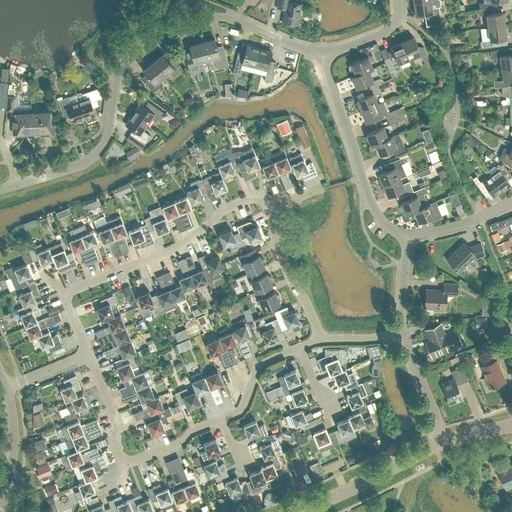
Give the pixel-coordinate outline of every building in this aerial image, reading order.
[(285,8),(283,21),(298,23),(301,4),(288,2),(288,0),(278,0),(277,7),(285,8)] [(440,17),(438,6),(440,5),(439,0),(425,0),(413,2),(415,15),(427,13),(428,19),(440,17)] [(482,0),(483,2),(479,2),(479,8),(496,6),(495,0),(498,0),(482,0)] [(486,14),(488,27),(504,24),(502,12),(491,13),(490,8),(478,9),(479,15),(486,14)] [(506,37),(504,24),(488,27),(489,39),(480,41),(481,47),(495,45),(494,39),(506,37)] [(413,37),(402,42),(409,58),(420,53),(423,60),(428,58),(423,46),(418,49),(413,37)] [(215,38),(202,42),(208,63),(215,61),(217,68),(228,65),(224,49),(218,50),(215,38)] [(190,72),(202,69),(200,65),(208,63),(202,42),(190,45),(190,47),(184,49),(190,72)] [(396,58),(391,60),(394,69),(395,72),(401,69),(398,62),(409,58),(402,42),(391,46),(396,58)] [(241,62),(254,65),(259,48),(246,45),(243,56),(237,55),(232,71),(239,73),(241,62)] [(271,51),(259,48),(254,65),(266,69),(263,79),(270,81),(274,64),(268,63),(271,51)] [(366,48),(360,50),(363,56),(368,54),(366,48)] [(493,62),(500,61),(501,68),(511,65),(511,53),(504,54),(504,49),(491,50),(492,56),(493,62)] [(163,53),(153,62),(164,76),(170,71),(173,75),(182,68),(173,57),(169,60),(163,53)] [(367,56),(351,63),(351,64),(349,64),(348,67),(352,76),(351,76),(368,69),(372,67),(369,61),(373,60),(371,55),(368,56),(367,56)] [(384,59),(389,71),(394,69),(391,60),(389,57),(384,59)] [(92,66),(87,60),(82,64),(88,70),(92,66)] [(141,77),(143,80),(153,92),(162,85),(158,80),(164,76),(153,62),(143,70),(146,73),(141,77)] [(494,87),(501,86),(508,85),(508,79),(511,78),(511,65),(501,68),(503,80),(493,81),(494,87)] [(351,76),(356,87),(368,82),(370,88),(377,84),(381,83),(379,77),(372,80),(368,69),(351,76)] [(400,78),(392,79),(393,88),(402,86),(400,78)] [(245,93),(252,94),(255,84),(248,83),(245,93)] [(356,99),(361,110),(383,101),(377,103),(374,96),(381,94),(377,84),(370,88),(366,89),(368,94),(356,99)] [(75,95),(78,101),(84,118),(95,114),(93,107),(98,105),(96,99),(101,97),(98,88),(82,93),(80,92),(77,93),(75,95)] [(172,99),(176,94),(169,89),(166,94),(172,99)] [(7,94),(6,110),(14,110),(15,95),(7,94)] [(58,100),(62,113),(68,111),(73,122),(84,118),(78,101),(72,103),(69,96),(58,100)] [(140,103),(133,113),(147,124),(151,118),(156,121),(163,112),(148,101),(144,106),(140,103)] [(366,121),(388,112),(383,101),(361,110),(366,121)] [(389,112),(391,116),(402,112),(400,107),(389,112)] [(23,110),(22,112),(12,113),(13,133),(23,132),(23,136),(32,135),(31,110),(23,110)] [(38,110),(31,110),(32,135),(33,135),(32,132),(43,131),(44,134),(54,134),(54,123),(50,123),(49,111),(39,111),(38,110)] [(391,116),(394,123),(405,118),(402,112),(391,116)] [(133,113),(125,124),(133,129),(129,134),(143,145),(150,135),(143,130),(147,124),(133,113)] [(289,127),(286,119),(276,124),(279,131),(289,127)] [(309,139),(307,135),(302,124),(295,127),(299,138),(303,148),(311,144),(309,139)] [(437,124),(431,127),(436,138),(442,136),(437,124)] [(370,145),(374,143),(387,138),(383,127),(366,134),(370,145)] [(405,149),(400,139),(398,133),(387,138),(374,143),(379,154),(391,149),(393,155),(400,151),(405,149)] [(465,141),(466,142),(473,148),(478,143),(470,136),(466,140),(465,141)] [(217,155),(208,138),(197,143),(206,160),(217,155)] [(189,149),(193,157),(197,155),(194,144),(188,147),(189,149)] [(140,153),(136,145),(125,152),(129,159),(140,153)] [(511,145),(510,150),(503,147),(498,157),(510,167),(511,164),(511,160),(511,157),(511,145)] [(255,155),(254,155),(252,147),(239,152),(243,160),(245,165),(239,167),(244,179),(256,174),(254,168),(260,166),(255,155)] [(271,155),(274,160),(285,188),(291,186),(285,170),(290,168),(285,156),(283,150),(271,155)] [(215,160),(217,165),(220,171),(222,177),(234,172),(232,167),(238,164),(233,152),(215,160)] [(306,164),(303,159),(301,152),(288,158),(291,164),(296,176),(302,173),(304,179),(316,174),(311,162),(306,164)] [(378,174),(383,185),(399,178),(399,177),(406,175),(399,158),(387,163),(390,169),(378,174)] [(279,191),(285,188),(274,160),(261,165),(266,177),(272,175),(279,191)] [(490,174),(502,190),(510,184),(507,179),(511,176),(502,163),(497,166),(494,165),(488,170),(490,174)] [(220,171),(214,174),(214,173),(201,178),(207,191),(212,188),(215,194),(227,189),(222,177),(220,171)] [(493,196),(502,190),(490,174),(480,181),(478,179),(475,176),(472,178),(485,196),(490,192),(493,196)] [(201,193),(207,191),(201,178),(190,183),(192,189),(186,191),(191,204),(203,198),(201,193)] [(402,184),(399,178),(383,185),(388,196),(399,191),(402,196),(410,193),(413,191),(409,181),(402,184)] [(417,189),(413,191),(410,193),(412,198),(400,203),(405,214),(413,210),(421,207),(428,204),(423,193),(427,192),(424,186),(417,189)] [(450,195),(455,206),(460,204),(455,192),(450,195)] [(106,196),(92,199),(95,211),(109,209),(106,196)] [(186,196),(174,201),(185,228),(191,226),(185,210),(191,208),(186,196)] [(174,201),(162,206),(167,218),(173,216),(179,231),(185,228),(174,201)] [(442,217),(435,201),(428,204),(421,207),(413,210),(418,221),(426,218),(428,221),(430,222),(442,217)] [(144,218),(146,224),(148,230),(154,227),(157,234),(169,229),(160,205),(148,210),(151,216),(144,218)] [(500,227),(508,224),(511,222),(511,215),(498,221),(500,227)] [(120,216),(107,221),(121,254),(128,251),(121,236),(127,233),(122,221),(120,216)] [(39,221),(41,226),(49,223),(47,218),(39,221)] [(95,226),(97,231),(102,243),(108,241),(114,257),(121,254),(107,221),(95,226)] [(239,231),(239,232),(242,239),(248,236),(250,241),(262,237),(257,224),(252,226),(249,221),(236,226),(239,231)] [(84,224),(77,227),(92,262),(99,260),(92,244),(98,242),(93,230),(87,232),(84,224)] [(148,230),(146,224),(129,231),(133,243),(139,241),(141,246),(153,241),(148,230)] [(69,230),(72,238),(69,240),(74,252),(79,250),(85,265),(92,262),(77,227),(69,230)] [(218,233),(224,246),(229,244),(231,249),(244,244),(242,239),(239,232),(233,234),(231,228),(218,233)] [(464,241),(446,259),(458,271),(469,261),(470,262),(475,257),(485,253),(480,242),(469,246),(464,241)] [(506,248),(503,241),(496,243),(499,251),(506,248)] [(48,247),(53,259),(56,266),(62,263),(64,269),(76,264),(72,252),(66,254),(61,242),(48,247)] [(41,264),(53,259),(48,247),(48,246),(42,249),(40,243),(28,248),(33,260),(39,258),(41,264)] [(240,255),(248,273),(259,268),(264,266),(259,255),(257,256),(254,249),(240,255)] [(190,255),(184,258),(195,285),(207,280),(202,268),(196,271),(190,255)] [(202,268),(207,280),(207,281),(220,275),(218,270),(223,267),(218,255),(206,260),(208,266),(202,268)] [(178,278),(180,284),(183,290),(195,285),(184,258),(177,261),(183,276),(178,278)] [(8,278),(10,277),(15,288),(21,286),(27,283),(25,277),(31,275),(26,263),(14,268),(13,266),(5,269),(8,278)] [(262,275),(259,268),(248,273),(255,291),(267,286),(272,284),(267,273),(262,275)] [(169,271),(162,273),(174,301),(185,296),(183,290),(180,284),(175,286),(169,271)] [(162,305),(164,311),(176,306),(174,301),(162,273),(156,276),(162,291),(157,293),(162,305)] [(18,294),(23,306),(35,301),(33,295),(39,293),(34,281),(27,283),(21,286),(24,292),(18,294)] [(443,289),(426,289),(425,307),(433,308),(433,310),(445,310),(446,294),(456,295),(456,283),(443,282),(443,289)] [(482,291),(492,295),(495,289),(485,285),(482,291)] [(269,293),(267,286),(255,291),(263,309),(279,303),(274,291),(269,293)] [(143,313),(162,305),(157,293),(151,295),(148,290),(136,295),(143,313)] [(114,315),(120,313),(117,306),(112,294),(100,299),(102,305),(95,307),(101,321),(107,318),(114,315)] [(20,315),(25,326),(37,321),(35,315),(40,313),(35,301),(23,306),(18,309),(9,312),(12,318),(20,315)] [(57,305),(47,309),(49,315),(59,311),(57,305)] [(281,329),(287,327),(299,322),(294,309),(289,312),(286,306),(274,311),(276,317),(279,323),(281,329)] [(209,319),(216,317),(215,310),(207,312),(209,319)] [(58,313),(52,315),(37,321),(25,326),(30,338),(37,335),(42,333),(39,327),(60,319),(58,313)] [(120,313),(114,315),(107,318),(109,325),(94,331),(97,337),(125,326),(120,313)] [(279,323),(276,317),(264,323),(266,329),(261,331),(266,343),(278,338),(276,333),(282,330),(281,329),(279,323)] [(487,327),(486,323),(488,322),(487,317),(485,318),(485,317),(475,318),(477,329),(487,327)] [(232,329),(244,356),(250,354),(244,339),(250,336),(242,318),(239,319),(239,326),(232,329)] [(427,343),(432,356),(458,345),(452,332),(444,335),(439,324),(426,329),(431,342),(427,343)] [(115,338),(118,344),(130,339),(125,326),(97,337),(100,344),(115,338)] [(48,331),(42,333),(37,335),(42,347),(47,345),(50,351),(61,346),(57,334),(50,337),(48,331)] [(231,332),(218,337),(230,365),(236,362),(230,347),(237,345),(231,332)] [(218,337),(205,342),(211,355),(217,353),(223,367),(230,365),(218,337)] [(120,351),(123,357),(132,353),(136,352),(130,339),(118,344),(103,350),(105,357),(120,351)] [(508,343),(502,346),(504,352),(510,350),(508,343)] [(491,362),(481,366),(486,377),(484,377),(488,387),(504,381),(498,366),(505,364),(498,348),(487,353),(491,362)] [(330,374),(333,373),(342,370),(336,357),(340,356),(340,349),(342,349),(324,349),(327,349),(327,355),(317,359),(322,371),(327,369),(330,374)] [(121,379),(126,378),(139,372),(132,353),(123,357),(120,358),(122,364),(116,367),(121,379)] [(29,360),(22,362),(25,369),(31,366),(29,360)] [(442,384),(450,403),(462,398),(457,385),(468,380),(462,366),(451,371),(454,379),(442,384)] [(118,388),(121,395),(149,383),(154,381),(149,368),(143,370),(139,372),(126,378),(129,384),(118,388)] [(278,378),(281,386),(266,392),(270,401),(285,395),(291,392),(297,390),(295,384),(300,381),(295,369),(280,375),(278,378)] [(344,369),(342,370),(333,373),(337,385),(343,383),(346,389),(349,387),(357,383),(353,372),(347,374),(344,369)] [(217,370),(204,376),(215,403),(222,401),(216,385),(222,383),(217,370)] [(191,381),(196,394),(203,391),(209,406),(215,403),(204,376),(202,371),(189,376),(191,381)] [(60,389),(64,400),(70,398),(77,396),(74,390),(80,387),(75,375),(63,380),(65,386),(60,389)] [(361,382),(357,383),(349,387),(352,393),(346,395),(351,407),(363,402),(361,397),(367,394),(361,382)] [(141,402),(145,400),(154,396),(149,383),(121,395),(124,402),(139,395),(141,402)] [(187,409),(200,403),(194,390),(188,393),(186,387),(174,392),(178,403),(179,404),(184,402),(187,409)] [(303,387),(297,390),(291,392),(293,398),(287,400),(292,413),(302,408),(304,408),(302,402),(308,399),(303,387)] [(66,421),(72,418),(90,411),(82,393),(77,396),(70,398),(73,404),(67,406),(70,413),(64,415),(66,421)] [(133,413),(135,419),(150,413),(163,408),(158,395),(154,396),(145,400),(141,402),(140,402),(140,404),(139,404),(140,408),(142,407),(142,409),(133,413)] [(42,401),(33,405),(33,411),(43,408),(42,401)] [(348,416),(349,418),(353,428),(365,423),(366,425),(374,422),(371,414),(368,415),(363,402),(351,407),(354,413),(348,416)] [(171,406),(173,413),(181,410),(179,404),(178,403),(171,406)] [(150,413),(153,419),(146,422),(152,434),(164,429),(161,423),(167,420),(165,416),(171,413),(167,406),(163,408),(150,413)] [(292,413),(290,414),(285,416),(289,425),(293,427),(301,423),(303,429),(315,424),(310,412),(304,414),(302,408),(292,413)] [(44,423),(40,412),(32,414),(33,427),(44,423)] [(356,436),(353,430),(354,430),(353,428),(349,418),(337,422),(339,428),(333,431),(338,443),(356,436)] [(79,420),(66,425),(62,427),(67,438),(99,425),(97,419),(81,426),(79,420)] [(256,441),(262,439),(268,436),(263,424),(258,426),(255,420),(243,425),(248,437),(254,435),(256,441)] [(285,420),(279,423),(282,428),(288,425),(285,420)] [(275,424),(270,427),(272,433),(278,430),(275,424)] [(102,432),(99,425),(67,438),(65,439),(70,452),(76,449),(79,448),(88,444),(86,438),(102,432)] [(338,443),(333,431),(327,433),(325,427),(313,432),(320,450),(338,443)] [(293,438),(300,435),(298,429),(291,432),(293,438)] [(46,444),(56,440),(52,430),(42,434),(46,444)] [(274,433),(268,436),(262,439),(264,445),(259,447),(264,459),(276,454),(276,453),(282,451),(274,433)] [(46,446),(43,437),(33,441),(36,450),(46,446)] [(205,464),(215,459),(217,459),(215,453),(220,451),(215,438),(203,443),(206,449),(200,452),(205,464)] [(363,444),(368,457),(377,453),(371,441),(363,444)] [(66,468),(78,463),(96,455),(99,454),(96,448),(81,454),(79,448),(76,449),(70,452),(66,453),(61,456),(66,468)] [(99,454),(96,455),(78,463),(80,468),(85,481),(90,479),(97,476),(95,470),(107,465),(102,453),(99,454)] [(260,467),(261,469),(265,479),(277,474),(275,468),(281,466),(276,454),(264,459),(266,465),(260,467)] [(306,462),(309,472),(312,477),(321,473),(319,468),(315,458),(306,462)] [(217,466),(215,459),(205,464),(203,465),(208,477),(213,474),(216,480),(228,475),(223,463),(217,466)] [(159,463),(164,474),(170,472),(164,461),(159,463)] [(506,489),(511,486),(511,461),(507,464),(508,466),(498,470),(506,489)] [(294,468),(297,476),(301,475),(308,472),(305,464),(294,468)] [(148,488),(146,483),(151,482),(145,465),(138,468),(140,475),(141,474),(142,477),(138,479),(142,490),(148,488)] [(49,467),(37,472),(40,479),(52,474),(49,467)] [(183,467),(176,470),(181,480),(188,497),(200,493),(190,470),(187,471),(186,467),(183,468),(183,467)] [(251,494),(262,489),(260,483),(266,481),(265,479),(261,469),(249,474),(251,479),(245,482),(250,492),(251,494)] [(166,480),(176,502),(188,497),(181,480),(176,470),(170,472),(172,478),(166,480)] [(224,481),(232,499),(250,492),(245,482),(245,479),(239,482),(237,476),(224,481)] [(74,492),(79,504),(88,501),(91,499),(89,493),(95,491),(90,479),(85,481),(78,484),(80,489),(74,492)] [(58,491),(55,483),(43,488),(46,495),(58,491)] [(160,504),(161,504),(162,507),(165,509),(171,506),(173,503),(171,500),(172,499),(167,487),(161,490),(159,484),(147,489),(152,501),(158,499),(160,504)] [(279,500),(285,495),(278,487),(272,493),(279,500)] [(274,501),(270,492),(267,493),(264,497),(263,501),(265,505),(274,501)] [(140,494),(128,499),(133,511),(139,509),(140,511),(147,511),(153,510),(148,498),(142,500),(140,494)] [(132,511),(133,511),(128,499),(122,502),(120,496),(108,501),(110,507),(112,511),(132,511)] [(91,511),(112,511),(110,507),(104,509),(102,503),(100,504),(97,497),(91,499),(88,501),(91,508),(90,508),(91,511)] [(246,503),(238,507),(239,511),(244,511),(249,510),(246,503)]
